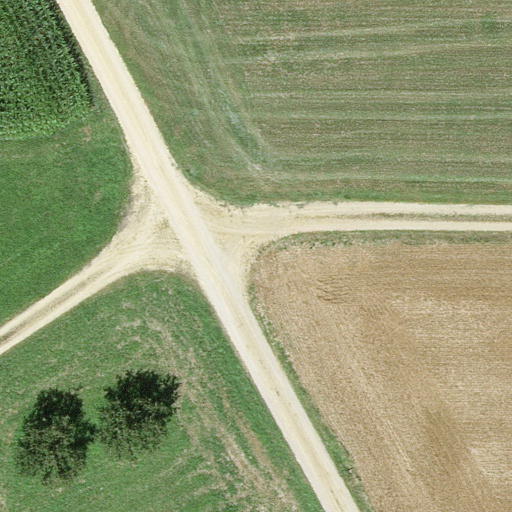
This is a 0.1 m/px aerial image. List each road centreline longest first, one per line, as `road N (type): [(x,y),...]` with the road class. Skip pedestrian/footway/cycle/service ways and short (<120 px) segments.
road 1 (track): [(64,0),(181,242),(330,511)]
road 2 (track): [(511,219),(293,217),(181,242)]
road 3 (track): [(0,334),(79,285),(181,242)]
